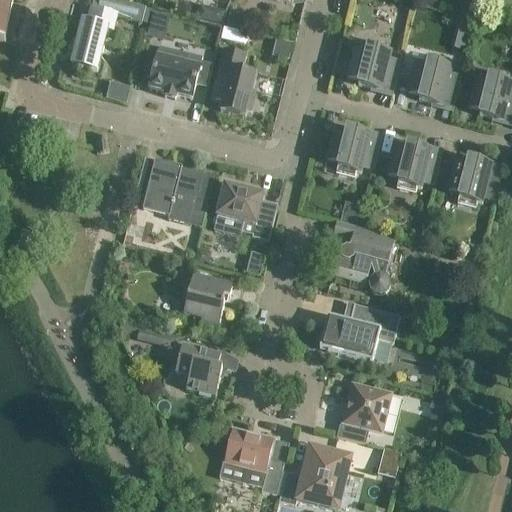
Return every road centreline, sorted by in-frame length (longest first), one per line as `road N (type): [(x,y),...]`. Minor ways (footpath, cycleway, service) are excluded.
road 1 (residential): [(278,157),(23,100),(44,0)]
road 2 (residential): [(511,150),(298,95)]
road 3 (residential): [(278,157),(295,188),(270,365)]
